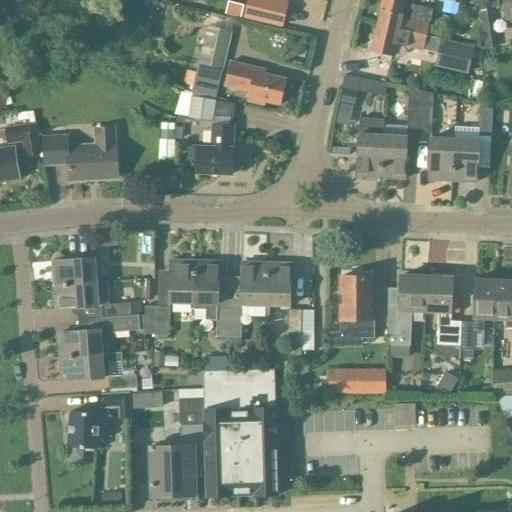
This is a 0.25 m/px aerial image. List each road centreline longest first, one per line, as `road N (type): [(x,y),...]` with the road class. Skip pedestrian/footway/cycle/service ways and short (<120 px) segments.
road 1 (residential): [(40,511),(18,223)]
road 2 (residential): [(18,223),(108,212),(257,210)]
road 3 (residential): [(309,164),(343,0)]
road 4 (residential): [(346,213),(511,227)]
